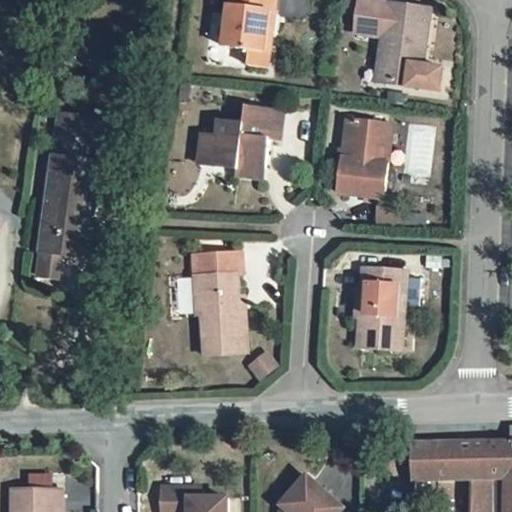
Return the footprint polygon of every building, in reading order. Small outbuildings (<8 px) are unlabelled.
[(250,42),(248,56),(265,59),(271,42),(269,40),(273,1),(281,2),(281,0),(234,0),(229,38),(250,42)] [(387,33),(393,0),(392,0),(369,0),(365,31),(387,33)] [(439,7),(393,0),(387,33),(386,45),(390,49),(385,75),(445,85),(450,62),(431,59),(439,7)] [(271,42),(265,59),(274,60),(281,2),(273,1),(269,40),(271,42)] [(219,157),(218,168),(241,170),(241,165),(272,169),(275,143),(282,145),(286,114),(249,108),(248,122),(224,118),(222,135),(205,134),(203,155),(219,157)] [(345,188),(391,193),(394,158),(389,158),(394,119),(354,115),(345,188)] [(78,148),(96,150),(99,124),(69,119),(65,156),(77,157),(78,148)] [(64,163),(94,167),(96,150),(78,148),(77,157),(65,156),(64,163)] [(219,157),(203,155),(202,167),(218,168),(219,157)] [(102,222),(108,169),(94,167),(64,163),(52,255),(48,279),(68,283),(72,258),(90,261),(94,222),(102,222)] [(272,169),(241,165),(241,170),(239,179),(270,184),(272,169)] [(385,224),(406,225),(407,202),(386,201),(385,224)] [(414,220),(431,220),(432,210),(415,209),(414,220)] [(94,222),(90,261),(116,266),(119,231),(101,229),(102,222),(94,222)] [(241,310),(241,289),(241,270),(251,268),(252,254),(201,253),(200,311),(208,313),(207,351),(248,352),(250,310),(241,310)] [(369,276),(364,351),(406,355),(410,279),(369,276)] [(241,310),(250,310),(250,289),(241,289),(241,310)] [(276,370),(268,356),(251,367),(259,380),(276,370)] [(511,511),(511,433),(510,433),(510,446),(416,447),(417,509),(426,504),(427,489),(475,489),(508,490),(509,511),(511,511)] [(343,511),(346,510),(312,480),(283,511),(343,511)] [(475,489),(476,511),(509,511),(508,490),(475,489)] [(226,511),(226,507),(197,507),(197,496),(161,496),(160,511),(226,511)] [(15,511),(60,511),(60,499),(15,499),(15,511)]
